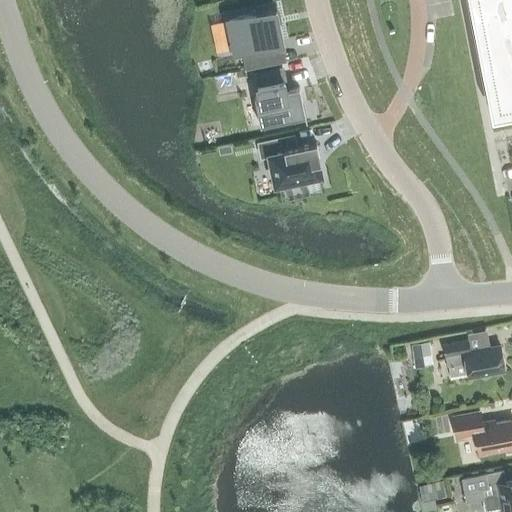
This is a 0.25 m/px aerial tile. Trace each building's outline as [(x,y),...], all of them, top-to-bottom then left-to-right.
[(511,0),(469,0),(492,117),(511,112),(511,0)] [(282,40),(276,9),(223,20),(223,22),(229,20),(235,49),(229,50),(229,51),(241,49),(245,70),(276,63),(272,42),(282,40)] [(305,117),(299,87),(286,90),(281,67),(254,72),(259,96),(254,97),(260,126),(305,117)] [(270,155),(276,184),(321,174),(318,162),(320,161),(316,143),(292,148),(289,136),(258,142),(261,157),(270,155)] [(504,370),(500,346),(470,352),(468,340),(443,344),(447,366),(448,366),(450,379),(467,376),(467,377),(504,370)] [(431,355),(429,341),(411,344),(413,357),(431,355)] [(511,448),(511,419),(482,425),(479,411),(453,416),(457,439),(475,436),(479,455),(511,448)] [(511,511),(511,481),(505,482),(503,471),(462,478),(466,501),(482,498),(484,511),(485,511),(502,509),(502,511),(511,511)] [(442,480),(432,483),(436,499),(446,496),(442,480)]
